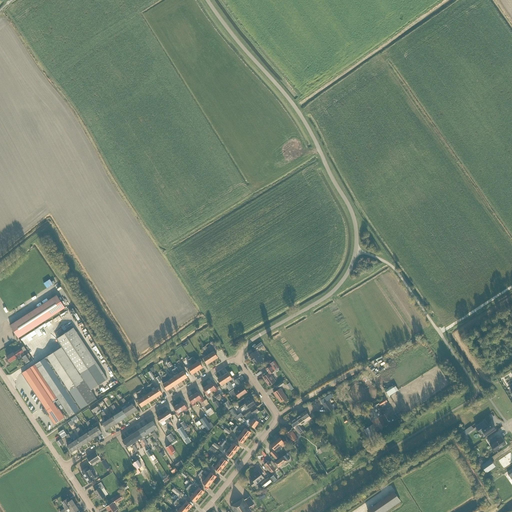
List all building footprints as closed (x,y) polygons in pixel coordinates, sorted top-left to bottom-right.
[(47,287),(54,283),(51,277),(44,281),(47,287)] [(32,311),(10,325),(18,337),(40,324),(65,307),(57,294),(32,311)] [(62,346),(21,373),(23,375),(45,408),(42,410),(45,414),(48,412),(50,415),(49,415),(55,424),(64,417),(59,409),(58,409),(54,403),(59,399),(70,416),(80,409),(96,398),(91,390),(108,379),(74,327),(56,338),(62,346)] [(257,351),(264,346),(261,342),(251,349),(253,352),(249,355),(251,360),(252,359),(256,364),(260,362),(259,361),(262,359),(257,351)] [(213,361),(218,357),(214,351),(211,353),(206,346),(204,347),(213,361)] [(207,364),(213,361),(204,347),(202,348),(205,353),(206,356),(203,358),(207,364)] [(16,356),(23,352),(21,348),(13,353),(13,352),(6,356),(10,362),(16,357),(16,356)] [(198,361),(195,363),(194,361),(192,357),(190,359),(192,362),(193,364),(197,370),(202,367),(198,361)] [(271,365),(270,365),(273,370),(274,371),(279,367),(274,361),(270,363),(271,365)] [(192,374),(197,370),(193,364),(188,367),(192,374)] [(269,386),(275,381),(270,374),(274,371),(273,370),(270,365),(265,369),(268,373),(263,377),(269,386)] [(177,367),(174,369),(182,380),(187,377),(183,371),(180,373),(179,370),(177,367)] [(177,383),(182,380),(174,369),(172,370),(176,376),(173,377),(177,383)] [(228,372),(223,375),(227,382),(228,384),(231,389),(234,388),(229,380),(231,379),(232,378),(228,372)] [(167,373),(165,375),(172,387),(177,383),(173,377),(170,379),(167,373)] [(138,375),(133,378),(138,389),(143,386),(138,375)] [(167,390),(172,387),(165,375),(162,376),(166,382),(163,384),(167,390)] [(223,375),(218,379),(222,385),(227,382),(223,375)] [(365,377),(371,384),(374,382),(368,375),(365,377)] [(212,391),(214,389),(215,391),(218,389),(214,383),(213,383),(212,382),(208,385),(212,391)] [(152,388),(153,390),(157,397),(162,393),(158,387),(155,389),(152,383),(149,385),(152,388)] [(393,386),(385,390),(387,394),(390,393),(391,394),(396,391),(398,390),(395,384),(393,386)] [(209,393),(212,391),(208,385),(203,388),(204,389),(203,389),(208,396),(210,394),(209,393)] [(236,394),(239,397),(247,392),(243,386),(237,390),(235,388),(229,392),(232,397),(236,394)] [(276,396),(281,402),(287,397),(280,388),(273,393),(276,396)] [(148,394),(145,395),(144,394),(142,389),(139,391),(142,395),(143,397),(147,403),(152,400),(148,394)] [(152,400),(157,397),(153,390),(148,394),(152,400)] [(199,399),(200,401),(201,402),(204,400),(199,392),(198,393),(197,392),(193,395),(197,401),(199,399)] [(195,402),(197,401),(193,395),(189,397),(189,398),(188,399),(193,406),(196,404),(195,402)] [(248,408),(255,404),(251,398),(250,399),(249,396),(245,399),(246,400),(244,402),(238,406),(240,409),(244,407),(246,410),(248,408)] [(142,406),(147,403),(143,397),(138,400),(142,406)] [(369,409),(367,410),(369,414),(371,413),(375,419),(373,421),(374,423),(378,430),(389,424),(384,414),(382,415),(380,413),(377,409),(377,408),(381,406),(380,405),(387,401),(386,399),(379,403),(369,409)] [(334,408),(328,400),(323,404),(328,412),(334,408)] [(132,413),(137,409),(133,403),(130,405),(128,403),(127,404),(125,401),(123,402),(125,405),(126,405),(128,407),(132,413)] [(185,409),(186,410),(189,409),(184,402),(183,402),(183,401),(178,404),(182,410),(185,409)] [(99,409),(96,403),(90,407),(93,413),(99,409)] [(183,412),(182,410),(178,404),(174,407),(175,408),(174,408),(178,415),(181,414),(183,412)] [(123,410),(127,416),(132,413),(128,407),(123,410)] [(121,419),(122,419),(127,416),(123,410),(120,412),(118,410),(117,410),(115,408),(113,409),(115,412),(116,411),(117,413),(121,419)] [(163,414),(169,422),(170,425),(172,423),(170,421),(168,418),(172,415),(169,410),(163,414)] [(296,418),(301,425),(311,418),(306,411),(301,414),(296,418)] [(121,419),(117,413),(113,416),(117,423),(121,419)] [(103,415),(105,418),(104,419),(105,421),(102,423),(107,429),(112,426),(108,420),(106,418),(107,417),(105,414),(103,415)] [(170,425),(169,422),(163,414),(157,418),(160,422),(164,420),(167,424),(165,425),(168,429),(171,427),(170,425)] [(117,423),(113,416),(110,418),(108,416),(107,417),(106,418),(108,420),(112,426),(117,423)] [(200,419),(208,431),(214,426),(211,422),(209,423),(204,416),(200,419)] [(251,416),(250,419),(249,418),(247,421),(246,422),(250,424),(249,424),(250,425),(254,428),(259,422),(251,416)] [(250,425),(249,424),(250,424),(246,422),(247,421),(243,418),(241,421),(248,427),(250,425)] [(299,434),(305,430),(301,425),(296,418),(290,422),(294,427),(291,429),(291,430),(286,433),(292,442),(297,438),(292,431),(295,429),(299,434)] [(148,424),(152,430),(153,433),(152,433),(154,436),(156,435),(154,432),(155,431),(154,429),(157,427),(153,421),(148,424)] [(492,430),(489,423),(484,426),(481,421),(473,426),(476,432),(479,430),(483,436),(492,430)] [(365,429),(363,430),(370,441),(379,436),(376,432),(378,430),(374,423),(366,428),(365,429)] [(96,436),(101,432),(97,426),(94,428),(93,426),(92,427),(90,424),(88,425),(89,427),(90,428),(91,427),(96,436)] [(153,433),(152,430),(148,424),(143,427),(147,434),(150,432),(151,434),(152,433),(153,433)] [(179,428),(178,429),(182,436),(184,440),(187,444),(191,441),(189,437),(185,430),(182,426),(179,428)] [(91,439),(96,436),(91,427),(90,428),(89,427),(88,428),(90,431),(87,433),(91,439)] [(143,439),(144,438),(145,438),(144,436),(147,434),(143,427),(138,431),(141,436),(143,439)] [(251,432),(245,428),(245,429),(243,427),(242,429),(243,430),(241,433),(247,437),(251,432)] [(81,434),(86,442),(91,439),(87,433),(84,435),(83,432),(82,433),(80,430),(78,432),(80,434),(81,434)] [(146,441),(145,439),(144,438),(143,439),(141,436),(138,431),(133,434),(137,440),(140,439),(141,441),(142,440),(144,442),(146,441)] [(167,436),(170,442),(175,439),(171,433),(167,436)] [(242,443),(247,437),(241,433),(237,439),(242,443)] [(81,445),(86,442),(81,434),(80,434),(78,435),(80,438),(77,439),(81,445)] [(128,437),(132,443),(132,444),(137,441),(133,434),(128,437)] [(488,441),(490,445),(492,444),(497,450),(506,444),(501,437),(498,440),(495,435),(488,441)] [(72,440),(70,437),(68,438),(70,441),(69,442),(70,444),(67,446),(71,452),(76,449),(71,440),(72,440)] [(127,447),(129,445),(131,448),(132,447),(134,449),(136,448),(134,445),(133,445),(132,444),(132,443),(128,437),(123,440),(127,447)] [(280,437),(271,445),(273,448),(274,450),(277,452),(282,447),(280,445),(283,442),(280,437)] [(77,439),(75,441),(73,439),(72,440),(71,440),(76,449),(81,445),(77,439)] [(235,452),(239,447),(234,442),(230,448),(235,452)] [(171,444),(166,448),(171,455),(176,452),(171,444)] [(231,458),(235,452),(230,448),(228,451),(225,449),(224,451),(226,453),(225,453),(231,458)] [(279,457),(275,452),(273,450),(270,453),(276,459),(278,458),(279,457)] [(100,458),(96,452),(87,458),(91,464),(100,458)] [(511,452),(497,461),(504,471),(511,465),(511,452)] [(278,467),(290,458),(286,454),(275,462),(278,467)] [(222,457),(218,463),(224,467),(228,461),(222,457)] [(177,468),(184,463),(181,459),(174,464),(177,468)] [(134,462),(138,468),(142,466),(138,460),(134,462)] [(270,462),(269,460),(264,464),(265,466),(271,473),(277,468),(271,460),(270,462)] [(492,460),(484,465),(487,470),(496,465),(492,460)] [(219,472),(224,467),(218,463),(216,465),(214,464),(212,466),(214,468),(219,472)] [(97,477),(90,467),(88,469),(87,468),(82,472),(89,483),(95,479),(94,479),(97,477)] [(254,487),(257,485),(256,484),(264,478),(259,471),(251,477),(253,480),(250,482),(254,487)] [(211,472),(207,477),(212,482),(216,476),(211,472)] [(208,487),(212,482),(207,477),(202,483),(208,487)] [(269,478),(261,484),(264,488),(272,482),(269,478)] [(104,487),(101,482),(95,486),(97,489),(94,491),(100,499),(105,496),(101,489),(104,487)] [(173,498),(174,499),(177,501),(183,494),(181,493),(174,487),(171,490),(176,494),(173,498)] [(204,491),(199,487),(194,492),(200,496),(204,491)] [(195,502),(200,496),(194,492),(190,497),(195,502)] [(394,492),(385,498),(392,507),(395,505),(401,501),(394,492)] [(120,494),(113,498),(116,503),(123,499),(120,494)] [(254,504),(249,497),(244,500),(243,498),(231,506),(234,511),(250,511),(251,511),(249,507),(254,504)] [(60,511),(63,511),(67,510),(75,504),(72,499),(70,501),(68,498),(62,502),(64,505),(63,505),(65,508),(60,511)] [(385,511),(392,507),(385,498),(367,510),(367,511),(385,511)] [(187,510),(192,505),(187,501),(182,506),(187,510)] [(117,509),(113,503),(106,507),(109,511),(117,511),(116,509),(117,509)]
